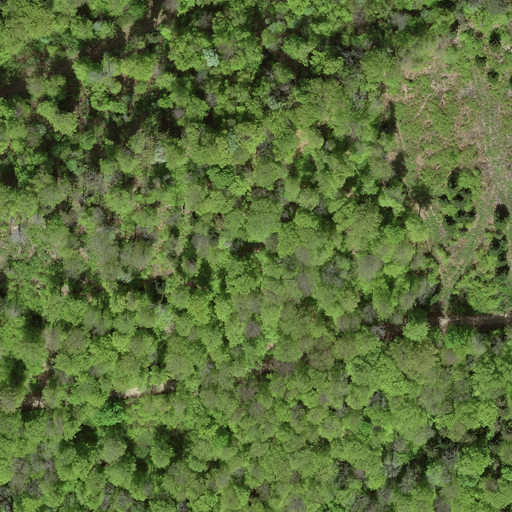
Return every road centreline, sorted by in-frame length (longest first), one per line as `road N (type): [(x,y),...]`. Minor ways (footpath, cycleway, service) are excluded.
road 1 (track): [(0,408),(294,360),(410,321),(511,316)]
road 2 (track): [(215,0),(159,16),(0,92)]
